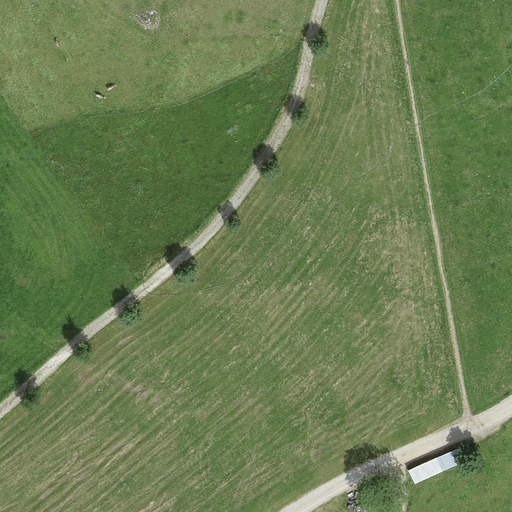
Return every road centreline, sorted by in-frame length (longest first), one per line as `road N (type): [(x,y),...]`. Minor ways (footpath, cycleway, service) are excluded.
road 1 (track): [(323,0),(288,116),(201,242),(0,407)]
road 2 (track): [(401,456),(292,511)]
road 3 (track): [(511,409),(401,456)]
